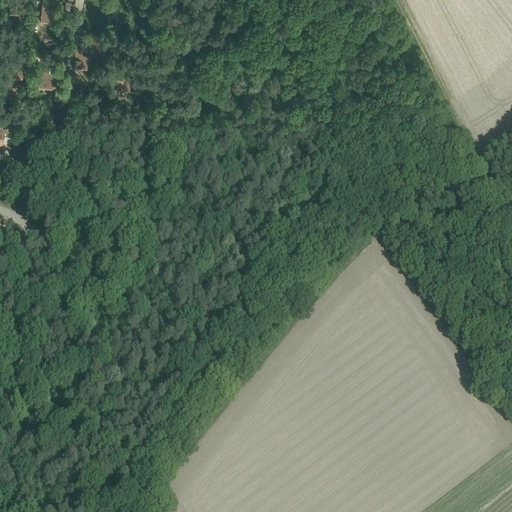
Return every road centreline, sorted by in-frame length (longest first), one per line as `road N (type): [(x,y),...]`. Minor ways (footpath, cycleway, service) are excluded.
road 1 (unclassified): [(38,239),(139,176),(165,150),(188,118),(240,0)]
road 2 (track): [(511,197),(475,170),(390,0)]
road 3 (track): [(30,369),(58,320),(106,267),(143,187),(139,176)]
road 4 (track): [(117,509),(30,369)]
road 5 (track): [(468,158),(377,236)]
